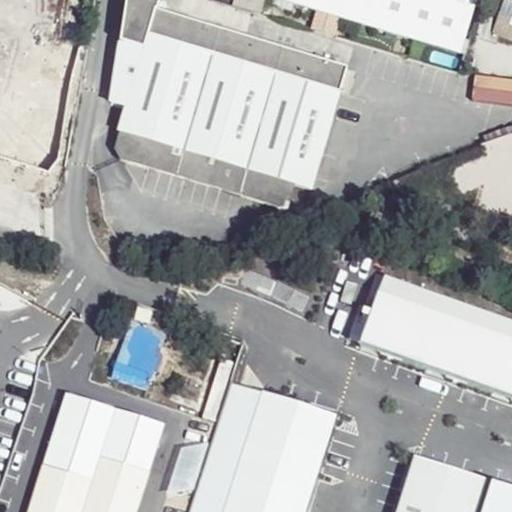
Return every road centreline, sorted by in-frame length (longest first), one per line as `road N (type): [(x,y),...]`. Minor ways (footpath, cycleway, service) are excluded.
road 1 (unclassified): [(106,0),(73,205),(82,247),(97,270),(213,305),(511,451)]
road 2 (unknown): [(72,395),(26,511)]
road 3 (unknown): [(126,284),(72,395)]
